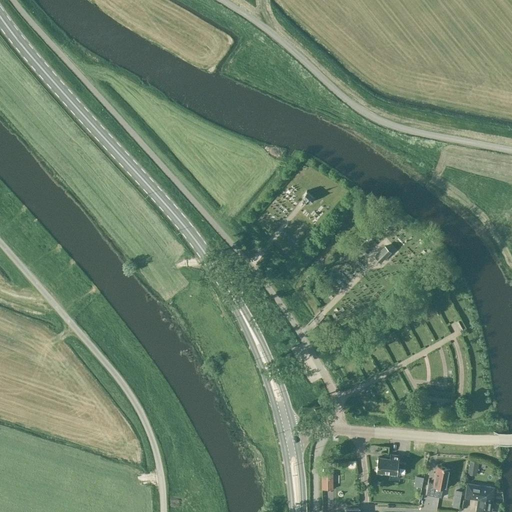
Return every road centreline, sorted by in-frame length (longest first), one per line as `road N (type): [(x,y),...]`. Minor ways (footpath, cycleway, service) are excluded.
road 1 (unclassified): [(334,430),(336,399),(263,281),(12,0)]
road 2 (primary): [(231,296),(190,234),(0,16)]
road 3 (unclassified): [(511,150),(369,117),(220,0)]
road 4 (unclassified): [(161,511),(151,436),(123,384),(0,241)]
road 5 (primary): [(293,430),(279,381),(231,296)]
road 6 (primary): [(231,296),(281,433)]
road 7 (unclassified): [(497,439),(360,432)]
